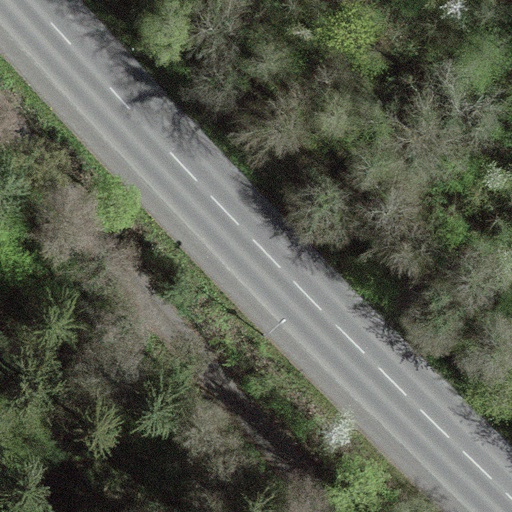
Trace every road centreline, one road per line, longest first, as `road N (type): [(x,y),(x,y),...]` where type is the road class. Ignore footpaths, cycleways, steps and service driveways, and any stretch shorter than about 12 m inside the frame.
road 1 (secondary): [(31,0),(350,339),(511,497)]
road 2 (track): [(319,511),(0,119)]
